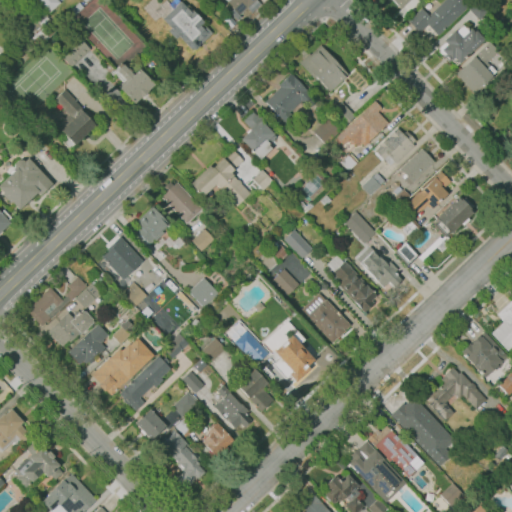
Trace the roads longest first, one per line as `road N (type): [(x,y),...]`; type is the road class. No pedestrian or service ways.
road 1 (secondary): [(309,0),(0,293)]
road 2 (residential): [(511,234),(224,511)]
road 3 (residential): [(511,189),(332,0)]
road 4 (residential): [(159,511),(0,342)]
